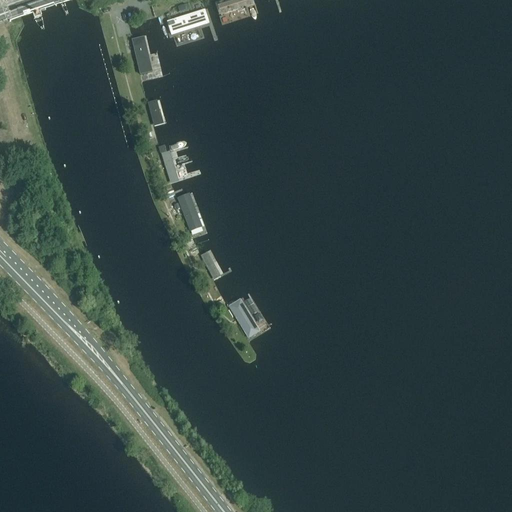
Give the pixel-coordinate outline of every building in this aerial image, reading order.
[(253,0),(222,0),(214,3),(218,16),(255,5),(253,0)] [(197,12),(167,21),(172,36),(210,25),(205,10),(197,12)] [(132,40),(140,75),(153,72),(145,37),(132,40)] [(148,102),(154,127),(166,124),(159,99),(148,102)] [(162,155),(171,184),(184,180),(175,150),(162,155)] [(189,194),(177,199),(190,233),(202,229),(189,194)] [(200,256),(213,281),(221,277),(207,252),(200,256)] [(240,300),(228,308),(248,341),(259,334),(240,300)]
